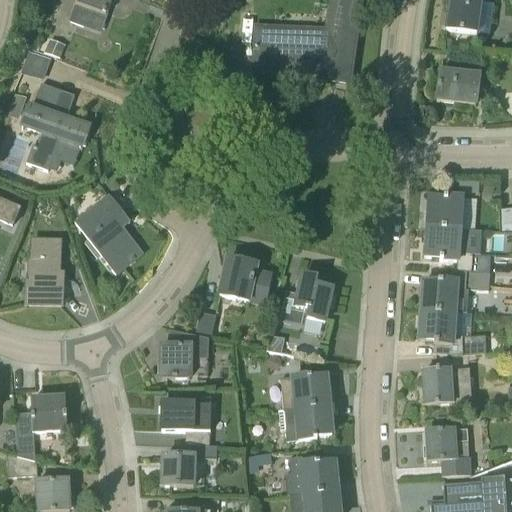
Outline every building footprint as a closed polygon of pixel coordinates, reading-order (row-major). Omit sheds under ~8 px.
[(78,0),(70,24),(99,35),(112,0),(78,0)] [(482,6),(470,4),(450,2),(446,33),(478,37),(478,36),(483,37),(487,11),(481,11),(482,6)] [(340,5),(329,3),(324,32),(256,28),(253,74),(305,76),(320,78),(319,82),(348,86),(360,8),(340,5)] [(60,63),(63,56),(66,48),(49,41),(43,56),(60,63)] [(442,60),(436,104),(475,109),(481,65),(442,60)] [(30,108),(22,129),(22,131),(23,132),(23,130),(42,136),(37,150),(33,148),(26,166),(48,174),(59,142),(80,150),(79,152),(80,152),(88,129),(87,129),(87,131),(65,123),(74,99),(57,93),(48,117),(30,111),(31,109),(30,108)] [(426,231),(459,233),(462,201),(443,200),(443,203),(428,202),(426,231)] [(0,224),(12,229),(19,213),(0,204),(0,224)] [(89,242),(116,276),(141,257),(114,223),(100,205),(74,225),(88,243),(89,242)] [(511,235),(511,211),(499,212),(500,236),(511,235)] [(459,234),(459,233),(426,231),(424,260),(439,261),(439,264),(457,265),(457,275),(489,275),(490,259),(458,257),(459,250),(459,234)] [(59,277),(60,243),(30,241),(28,284),(25,284),(25,288),(26,288),(25,308),(61,309),(63,278),(59,277)] [(264,308),(266,298),(270,279),(255,275),(256,269),(227,262),(219,298),(264,308)] [(488,295),(489,275),(457,275),(456,285),(437,284),(437,286),(422,285),(420,314),(457,317),(457,315),(458,301),(458,300),(464,296),(465,293),(488,295)] [(304,329),(305,322),(324,326),(332,293),(315,289),(316,282),(301,279),(298,296),(286,294),(279,324),(304,329)] [(455,339),(457,317),(420,314),(418,344),(433,345),(433,357),(456,358),(485,358),(485,342),(485,339),(455,339)] [(195,339),(208,343),(216,319),(200,316),(195,339)] [(511,336),(511,318),(498,319),(498,336),(511,336)] [(208,343),(195,339),(194,352),(208,353),(208,343)] [(267,354),(281,357),(285,342),(270,339),(267,354)] [(191,382),(192,362),(192,350),(161,350),(161,382),(191,382)] [(453,390),(453,372),(451,373),(451,371),(435,372),(435,374),(422,375),(424,409),(453,407),(453,406),(470,406),(469,389),(453,390)] [(283,414),(329,409),(326,380),(311,381),(310,379),(280,382),(283,414)] [(34,464),(32,436),(65,435),(64,423),(66,423),(65,417),(64,417),(63,401),(31,402),(32,419),(31,419),(14,420),(17,460),(34,464)] [(198,407),(182,407),(162,406),(161,434),(185,435),(184,449),(209,449),(211,410),(197,410),(198,407)] [(329,409),(283,414),(278,414),(280,433),(285,433),(286,445),(316,442),(316,440),(331,438),(329,409)] [(469,462),(468,462),(458,462),(457,446),(467,445),(466,435),(455,436),(455,433),(425,435),(427,465),(441,465),(442,481),(470,479),(469,462)] [(205,465),(218,466),(218,450),(209,449),(184,449),(176,449),(176,460),(162,460),(161,490),(195,491),(195,488),(201,489),(202,465),(205,465)] [(34,464),(17,460),(7,457),(8,480),(37,478),(36,465),(34,464)] [(255,469),(255,459),(246,459),(246,469),(255,469)] [(302,498),(337,495),(334,466),(319,467),(319,465),(302,466),(301,461),(288,462),(290,477),(285,478),(287,498),(302,497),(302,498)] [(430,511),(505,511),(504,481),(480,482),(481,486),(442,488),(443,508),(430,508),(430,511)] [(69,511),(68,484),(48,485),(35,485),(35,511),(69,511)] [(338,511),(337,495),(302,498),(303,511),(338,511)]
